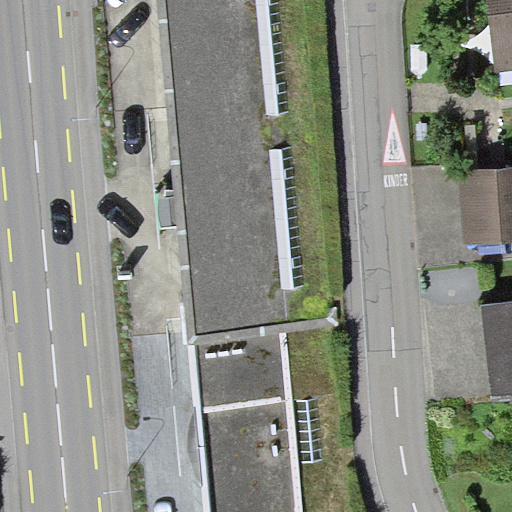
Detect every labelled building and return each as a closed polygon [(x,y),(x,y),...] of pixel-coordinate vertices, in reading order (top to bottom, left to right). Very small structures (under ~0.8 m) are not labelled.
[(327,335),(300,0),(152,0),(180,346),(193,345),(277,339),(327,335)] [(511,0),(491,0),(500,76),(511,75),(511,0)] [(511,243),(511,165),(463,171),(471,247),(511,243)] [(511,301),(482,304),(492,401),(511,398),(511,301)] [(294,511),(277,339),(193,345),(206,511),(294,511)]
